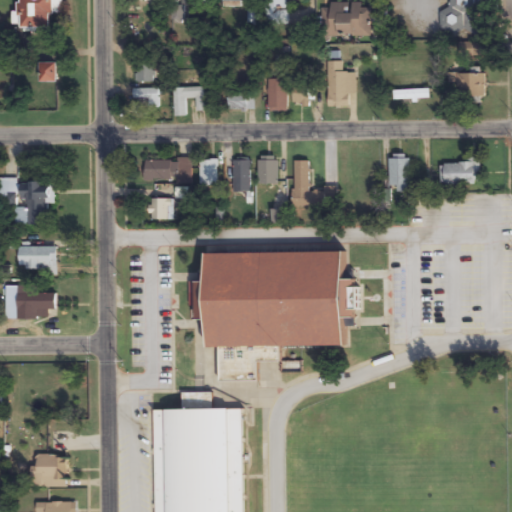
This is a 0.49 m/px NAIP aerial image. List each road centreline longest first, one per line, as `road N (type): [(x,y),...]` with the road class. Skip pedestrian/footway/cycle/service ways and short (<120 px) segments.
road 1 (residential): [(0,141),(511,133)]
road 2 (residential): [(111,511),(103,0)]
road 3 (residential): [(511,337),(0,344)]
